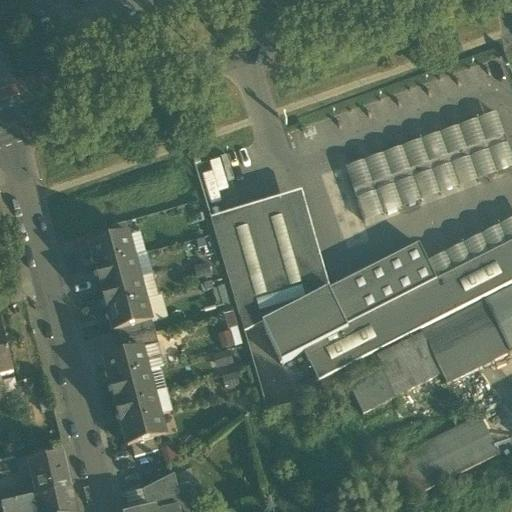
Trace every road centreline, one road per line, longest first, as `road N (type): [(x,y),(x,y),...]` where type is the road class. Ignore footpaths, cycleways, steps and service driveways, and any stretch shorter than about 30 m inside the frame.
road 1 (residential): [(6,128),(380,0)]
road 2 (residential): [(50,287),(101,511)]
road 3 (residential): [(6,128),(50,287)]
